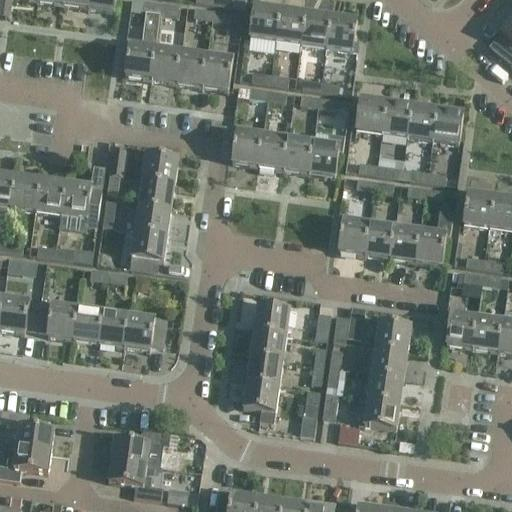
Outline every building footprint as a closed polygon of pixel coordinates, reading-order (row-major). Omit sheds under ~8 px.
[(63,10),(63,0),(38,0),(37,6),(63,10)] [(88,13),(89,0),(63,0),(63,10),(88,13)] [(89,0),(88,13),(114,17),(116,0),(89,0)] [(214,10),(214,0),(193,0),(193,7),(214,10)] [(215,0),(214,0),(214,10),(232,12),(233,3),(215,0)] [(161,18),(162,8),(144,6),(143,16),(161,18)] [(162,8),(161,18),(179,21),(180,11),(162,8)] [(275,46),(280,14),(254,10),(249,43),(275,46)] [(211,25),(213,16),(192,13),(190,23),(211,25)] [(301,50),(305,18),(280,14),(275,46),(301,50)] [(213,16),(211,25),(229,28),(231,18),(213,16)] [(326,54),(331,21),(305,18),(301,50),(326,54)] [(331,21),(326,54),(352,57),(357,25),(331,21)] [(511,45),(511,22),(501,37),(511,45)] [(151,85),(156,53),(130,49),(125,81),(151,85)] [(176,89),(181,56),(156,53),(151,85),(176,89)] [(202,92),(206,60),(181,56),(176,89),(202,92)] [(206,60),(202,92),(228,96),(232,64),(206,60)] [(269,90),(271,80),(253,78),(251,87),(269,90)] [(271,80),(269,90),(287,93),(289,83),(271,80)] [(320,97),(321,87),(303,85),(302,95),(320,97)] [(321,87),(320,97),(338,100),(339,90),(321,87)] [(267,106),(268,96),(250,93),(249,103),(267,106)] [(268,96),(267,106),(285,108),(286,98),(268,96)] [(318,113),(319,103),(301,101),(300,110),(318,113)] [(319,103),(318,113),(336,115),(337,106),(319,103)] [(382,139),(386,107),(360,103),(356,136),(382,139)] [(407,143),(412,111),(386,107),(382,139),(407,143)] [(432,147),(437,114),(412,111),(407,143),(432,147)] [(437,114),(432,147),(458,150),(463,118),(437,114)] [(258,172),(262,140),(236,136),(232,168),(258,172)] [(283,175),(288,143),(262,140),(258,172),(283,175)] [(313,147),(309,179),(335,183),(338,158),(342,159),(344,143),(330,141),(329,149),(313,147)] [(309,179),(313,147),(288,143),(283,175),(309,179)] [(109,180),(119,182),(123,182),(127,157),(113,155),(109,180)] [(142,185),(174,190),(178,164),(146,159),(142,185)] [(376,181),(377,171),(360,168),(358,178),(376,181)] [(377,171),(376,181),(394,183),(396,174),(377,171)] [(427,188),(428,178),(410,176),(409,185),(427,188)] [(10,213),(15,181),(0,178),(0,223),(9,224),(10,213)] [(428,178),(427,188),(445,191),(446,181),(428,178)] [(116,200),(119,182),(109,180),(107,198),(116,200)] [(15,181),(10,213),(36,217),(40,184),(15,181)] [(61,220),(65,188),(40,184),(36,217),(61,220)] [(374,197),(375,187),(357,184),(356,194),(374,197)] [(171,215),(174,190),(142,185),(139,211),(171,215)] [(375,187),(374,197),(392,199),(393,189),(375,187)] [(96,231),(101,195),(91,194),(92,192),(65,188),(61,220),(87,224),(86,229),(96,231)] [(425,204),(426,194),(408,191),(407,201),(425,204)] [(426,194),(425,204),(443,206),(444,197),(426,194)] [(489,233),(494,201),(468,197),(463,230),(489,233)] [(511,236),(511,203),(494,201),(489,233),(511,236)] [(167,241),(171,215),(139,211),(135,236),(167,241)] [(112,233),(114,215),(105,213),(102,231),(112,233)] [(450,240),(453,218),(439,216),(436,238),(420,235),(415,268),(441,271),(446,239),(450,240)] [(365,261),(369,228),(343,224),(339,257),(365,261)] [(390,264),(394,232),(369,228),(365,261),(390,264)] [(415,268),(420,235),(394,232),(390,264),(415,268)] [(163,267),(167,241),(135,236),(131,262),(132,262),(130,274),(157,278),(159,266),(163,267)] [(5,246),(4,256),(22,259),(23,249),(5,246)] [(54,263),(56,254),(38,251),(37,261),(54,263)] [(56,254),(54,263),(72,266),(74,256),(56,254)] [(483,275),(485,265),(467,262),(465,272),(483,275)] [(485,265),(483,275),(501,277),(503,267),(485,265)] [(107,287),(109,277),(91,275),(90,284),(107,287)] [(109,277),(107,287),(126,289),(127,280),(109,277)] [(481,290),(483,281),(465,278),(463,288),(481,290)] [(483,281),(481,290),(499,293),(501,283),(483,281)] [(37,335),(40,308),(29,307),(29,306),(3,303),(0,325),(0,335),(25,339),(25,334),(37,335)] [(73,345),(78,313),(52,309),(52,310),(40,308),(37,335),(48,337),(47,342),(73,345)] [(254,337),(286,341),(290,315),(257,311),(254,337)] [(99,349),(103,317),(78,313),(73,345),(99,349)] [(124,352),(128,320),(103,317),(99,349),(124,352)] [(472,354),(477,322),(451,318),(446,350),(472,354)] [(327,347),(331,321),(318,319),(315,345),(327,347)] [(128,320),(124,352),(150,356),(151,351),(162,353),(166,326),(154,324),(128,320)] [(345,349),(349,324),(337,322),(333,348),(345,349)] [(498,358),(502,325),(477,322),(472,354),(498,358)] [(511,359),(511,326),(502,325),(498,358),(511,359)] [(375,354),(407,358),(411,332),(378,328),(375,354)] [(283,367),(286,341),(254,337),(250,362),(283,367)] [(404,383),(407,358),(375,354),(371,379),(404,383)] [(314,373),(324,374),(326,357),(316,355),(314,373)] [(329,373),(339,374),(342,357),(332,355),(329,373)] [(279,392),(283,367),(250,362),(247,387),(279,392)] [(321,393),(324,374),(314,373),(312,392),(321,393)] [(337,393),(339,374),(329,373),(327,391),(337,393)] [(400,409),(404,383),(371,379),(368,404),(400,409)] [(274,430),(279,392),(247,387),(243,413),(261,416),(259,428),(274,430)] [(335,426),(338,400),(326,398),(322,424),(335,426)] [(317,427),(321,401),(308,399),(305,426),(317,427)] [(396,435),(400,409),(368,404),(364,430),(396,435)] [(16,452),(51,457),(54,435),(28,431),(29,420),(1,416),(0,426),(0,428),(12,430),(11,440),(18,441),(16,452)] [(303,425),(300,445),(314,447),(317,427),(305,426),(303,425)] [(112,465),(146,470),(148,459),(155,460),(156,450),(169,452),(171,439),(143,435),(141,447),(115,443),(112,465)] [(48,479),(51,457),(16,452),(15,463),(8,462),(6,472),(0,470),(0,483),(20,487),(22,475),(48,479)] [(145,482),(146,470),(112,465),(108,487),(135,491),(133,503),(161,507),(163,494),(150,492),(152,483),(145,482)] [(255,511),(257,503),(231,499),(228,511),(255,511)] [(282,511),(283,506),(257,503),(255,511),(282,511)]
